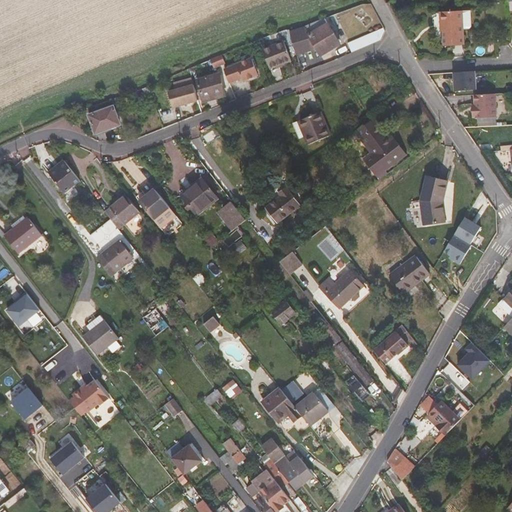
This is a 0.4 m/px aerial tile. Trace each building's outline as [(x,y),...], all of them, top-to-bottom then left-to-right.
[(463,28),(462,11),(441,12),(441,20),(443,20),(444,31),(445,46),(464,45),(463,28)] [(462,11),(463,28),(470,28),(471,26),(471,11),(462,11)] [(304,26),(317,48),(321,55),(341,44),(326,18),(304,26)] [(317,48),(304,26),(299,29),(288,32),(290,37),(296,55),(317,48)] [(291,59),(284,39),(282,34),(254,42),(257,50),(263,48),(270,67),(291,59)] [(218,57),(222,66),(226,64),(223,55),(218,57)] [(259,75),(252,59),(237,65),(242,78),(244,81),(259,75)] [(234,66),(240,79),(242,78),(237,65),(234,66)] [(225,69),(230,83),(240,79),(234,66),(225,69)] [(475,71),(453,73),(454,91),(476,89),(475,71)] [(220,73),(198,80),(203,99),(225,93),(220,73)] [(169,92),(173,108),(198,101),(194,85),(169,92)] [(204,103),(226,97),(225,93),(203,99),(204,103)] [(479,118),(499,117),(498,94),(478,95),(478,105),(478,108),(476,108),(476,116),(479,116),(479,118)] [(90,115),(97,132),(120,124),(113,107),(90,115)] [(332,135),(322,112),(302,120),(307,135),(305,136),(308,144),(332,135)] [(388,137),(374,118),(371,121),(385,139),(388,137)] [(302,120),(299,121),(305,136),(307,135),(302,120)] [(385,171),(407,154),(399,144),(396,146),(390,139),(388,137),(385,139),(371,121),(353,135),(357,140),(360,138),(371,152),(368,155),(363,158),(377,176),(385,171)] [(399,144),(393,137),(390,139),(396,146),(399,144)] [(51,175),(64,192),(80,180),(63,159),(59,163),(62,166),(51,175)] [(51,175),(62,166),(59,163),(48,171),(51,175)] [(445,222),(443,200),(448,182),(427,177),(422,200),(425,225),(445,222)] [(204,181),(202,178),(194,185),(196,188),(204,181)] [(217,197),(204,181),(196,188),(209,204),(217,197)] [(194,185),(181,195),(183,198),(196,188),(194,185)] [(294,210),(299,206),(301,205),(286,186),(278,191),(281,195),(266,207),(278,222),(294,210)] [(157,191),(155,188),(146,195),(148,197),(157,191)] [(201,215),(199,212),(209,204),(196,188),(183,198),(198,217),(201,215)] [(139,201),(160,227),(176,214),(157,191),(148,197),(146,195),(139,201)] [(110,218),(119,229),(140,212),(126,194),(105,211),(110,218)] [(211,207),(220,200),(217,197),(209,204),(211,207)] [(233,202),(225,209),(238,226),(247,219),(233,202)] [(209,204),(199,212),(201,215),(211,207),(209,204)] [(24,216),(12,225),(14,228),(26,219),(24,216)] [(29,217),(26,219),(14,228),(12,230),(6,235),(5,235),(19,253),(42,235),(29,217)] [(465,218),(455,235),(471,245),(481,228),(465,218)] [(471,245),(455,235),(444,252),(451,256),(449,258),(460,264),(472,245),(471,245)] [(133,258),(120,241),(97,258),(111,275),(133,258)] [(290,274),(303,264),(294,251),(280,262),(290,274)] [(389,273),(403,293),(430,274),(416,254),(389,273)] [(364,285),(350,271),(337,283),(326,293),(340,308),(350,299),(356,293),(364,285)] [(330,277),(320,286),(326,293),(337,283),(330,277)] [(28,293),(25,295),(14,304),(11,306),(5,310),(4,311),(18,329),(41,311),(28,293)] [(354,303),(360,297),(356,293),(350,299),(354,303)] [(511,307),(504,299),(499,304),(511,316),(511,307)] [(297,313),(286,300),(272,311),(282,324),(297,313)] [(169,326),(157,308),(143,319),(156,335),(169,326)] [(100,315),(92,321),(97,327),(105,321),(100,315)] [(220,324),(213,315),(203,323),(210,332),(220,324)] [(97,355),(118,338),(105,321),(97,327),(93,331),(92,329),(83,336),(97,355)] [(356,370),(368,385),(374,381),(328,323),(324,326),(338,345),(336,347),(355,371),(356,370)] [(402,351),(403,352),(408,348),(397,332),(375,350),(386,363),(402,351)] [(491,361),(472,343),(466,349),(469,353),(457,365),(472,380),(491,361)] [(371,395),(354,375),(346,381),(363,402),(371,395)] [(10,399),(29,388),(24,380),(6,391),(10,399)] [(223,387),(231,396),(240,389),(233,380),(223,387)] [(102,407),(104,408),(112,402),(96,382),(83,392),(82,390),(73,397),(90,416),(102,407)] [(43,405),(29,388),(12,402),(26,419),(43,405)] [(289,415),(295,422),(303,416),(295,407),(290,400),(280,388),(263,402),(279,422),(289,415)] [(329,411),(314,392),(295,407),(303,416),(311,426),(321,418),(327,413),(329,411)] [(433,411),(442,401),(433,392),(424,402),(433,411)] [(166,404),(175,416),(183,410),(174,399),(166,404)] [(445,434),(448,431),(449,432),(461,419),(469,411),(461,404),(453,412),(442,401),(433,411),(430,413),(440,423),(438,426),(445,434)] [(430,413),(428,416),(438,426),(440,423),(430,413)] [(30,437),(18,445),(26,455),(28,453),(37,446),(30,437)] [(304,481),(307,483),(315,477),(299,456),(291,462),(272,438),(262,445),(295,488),(304,481)] [(166,450),(185,474),(202,460),(190,445),(184,449),(178,441),(166,450)] [(85,457),(72,442),(50,459),(63,475),(85,457)] [(403,479),(412,469),(394,451),(389,460),(403,479)] [(251,481),(269,504),(284,492),(266,469),(251,481)] [(295,488),(297,491),(307,483),(304,481),(295,488)] [(108,511),(121,502),(115,495),(106,484),(87,499),(97,511),(108,511)] [(124,495),(121,492),(115,495),(121,502),(122,503),(127,499),(124,495)] [(296,511),(299,511),(285,492),(281,495),(294,511),(296,511)] [(294,511),(281,495),(269,504),(273,510),(275,511),(294,511)] [(213,511),(204,501),(197,506),(202,511),(213,511)] [(406,511),(399,503),(386,511),(406,511)]
